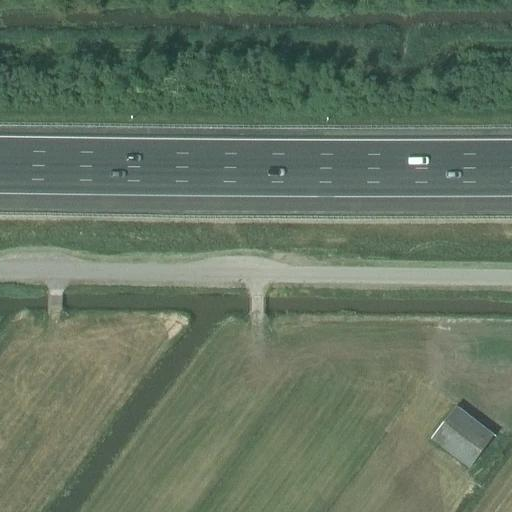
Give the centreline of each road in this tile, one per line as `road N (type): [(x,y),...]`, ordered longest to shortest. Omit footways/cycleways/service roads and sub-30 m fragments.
road 1 (unclassified): [(511,281),(0,272)]
road 2 (motorway): [(0,165),(511,168)]
